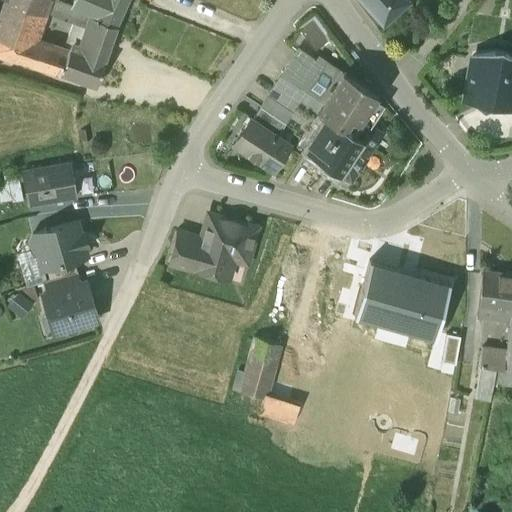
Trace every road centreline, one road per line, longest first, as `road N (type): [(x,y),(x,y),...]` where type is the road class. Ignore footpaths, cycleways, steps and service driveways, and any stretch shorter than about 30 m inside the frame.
road 1 (residential): [(181,176),(365,226),(385,222),(460,173)]
road 2 (residential): [(293,0),(197,135),(181,176)]
road 3 (residential): [(340,12),(460,173)]
road 4 (residential): [(181,176),(100,352)]
road 5 (track): [(100,352),(13,511)]
